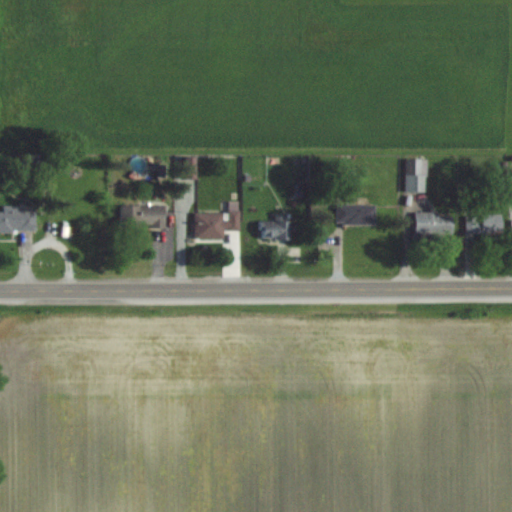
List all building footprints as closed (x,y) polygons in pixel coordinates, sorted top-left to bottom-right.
[(182,178),(195,178),(195,156),(182,156),(182,178)] [(425,192),(425,158),(404,158),(404,192),(425,192)] [(374,224),(374,204),(335,204),(335,224),(374,224)] [(163,229),(163,205),(118,205),(118,229),(163,229)] [(193,240),(223,240),(223,230),(237,230),(237,205),(222,206),(222,213),(193,213),(193,240)] [(0,232),(35,233),(35,212),(22,212),(21,206),(2,206),(2,212),(0,212),(0,232)] [(414,213),(414,238),(451,238),(451,213),(414,213)] [(464,215),(464,234),(481,234),(481,240),(500,240),(500,215),(464,215)] [(287,221),(259,221),(259,239),(287,239),(287,221)]
